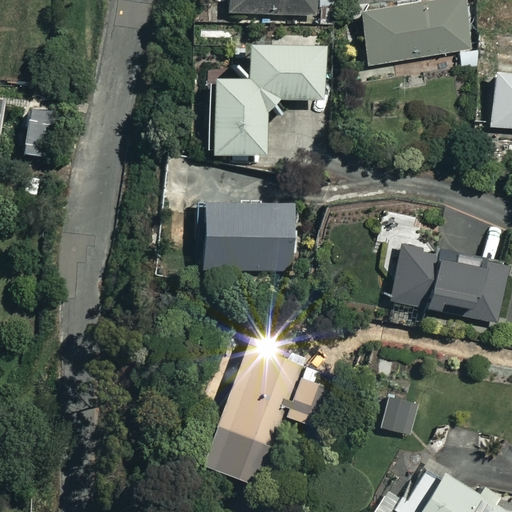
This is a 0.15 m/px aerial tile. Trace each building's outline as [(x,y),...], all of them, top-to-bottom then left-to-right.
[(221,0),(221,10),(309,13),(309,0),(221,0)] [(461,46),(452,0),(387,0),(352,6),(362,63),(461,46)] [(314,35),(236,35),(236,69),(200,69),(200,147),(257,147),(257,92),(314,92),(314,35)] [(511,68),(487,68),(485,125),(511,126),(511,68)] [(288,199),(194,196),(191,265),(286,268),(288,199)] [(490,317),(503,262),(497,260),(504,227),(445,213),(438,247),(398,238),(385,293),(490,317)] [(319,365),(229,336),(190,458),(249,477),(271,409),(301,419),(319,365)] [(406,396),(383,391),(375,427),(397,433),(406,396)] [(511,511),(493,499),(496,495),(474,481),(471,486),(405,445),(363,511),(511,511)]
